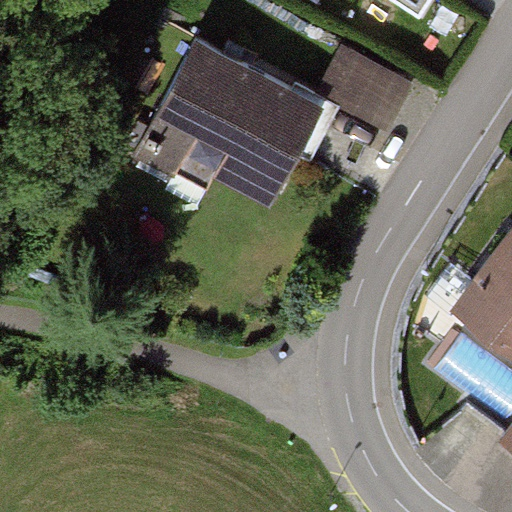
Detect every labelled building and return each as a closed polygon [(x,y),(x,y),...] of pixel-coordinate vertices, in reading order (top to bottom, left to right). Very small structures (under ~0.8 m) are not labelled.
[(427,0),(390,0),(418,16),(427,0)] [(273,206),(329,94),(200,30),(144,143),(273,206)] [(325,85),(400,117),(422,65),(347,33),(325,85)] [(511,232),(458,305),(511,344),(511,232)] [(511,428),(503,441),(511,447),(511,428)]
